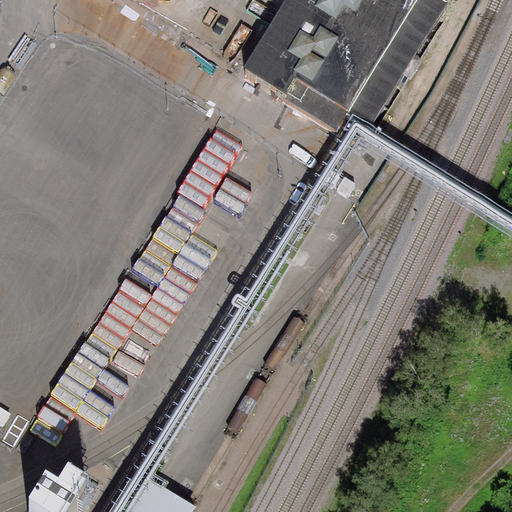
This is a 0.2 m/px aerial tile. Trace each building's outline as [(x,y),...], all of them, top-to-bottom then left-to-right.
[(226,0),(205,0),(221,10),(226,0)] [(452,0),(295,0),(246,80),(361,150),(452,0)] [(111,88),(55,52),(21,107),(102,158),(144,92),(118,76),(111,88)] [(96,172),(13,119),(0,138),(0,195),(57,232),(96,172)] [(64,494),(53,487),(36,511),(88,511),(99,497),(73,479),(64,494)] [(130,511),(196,511),(197,511),(150,486),(130,511)]
